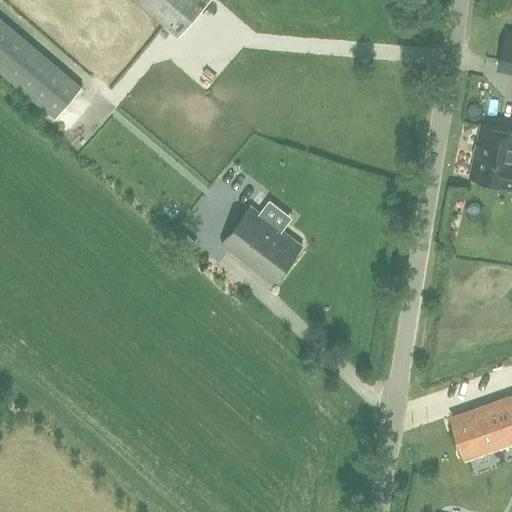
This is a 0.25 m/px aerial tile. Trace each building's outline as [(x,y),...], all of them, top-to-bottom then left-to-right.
[(140,0),(179,34),(208,0),(140,0)] [(0,70),(56,117),(82,86),(0,17),(0,70)] [(511,68),(511,33),(506,32),(498,65),(511,68)] [(197,107),(230,135),(257,104),(225,76),(197,107)] [(475,156),(505,163),(506,158),(511,159),(511,131),(482,125),(475,156)] [(511,159),(506,158),(505,163),(475,156),(470,177),(483,180),(511,186),(511,159)] [(272,283),(302,245),(251,206),(221,244),(272,283)] [(465,457),(511,440),(511,396),(451,418),(465,457)]
